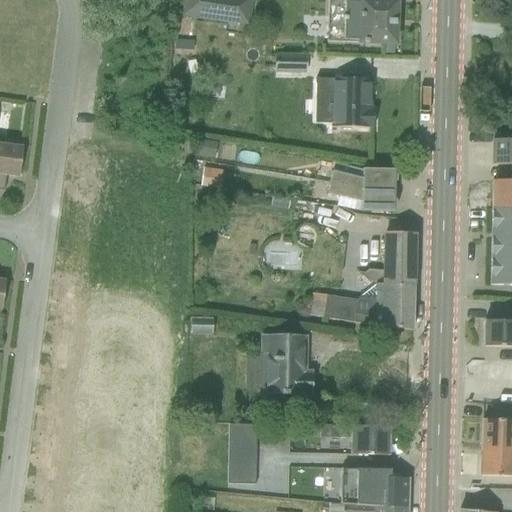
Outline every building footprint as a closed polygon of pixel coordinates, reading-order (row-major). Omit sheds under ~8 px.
[(171,0),(171,18),(235,21),(236,0),(171,0)] [(347,47),(386,49),(387,2),(349,1),(347,47)] [(261,59),(260,74),(291,75),(291,60),(261,59)] [(321,133),(365,133),(366,80),(307,79),(307,102),(322,102),(321,133)] [(504,176),(511,176),(511,142),(487,143),(487,169),(504,169),(504,176)] [(30,153),(0,148),(0,182),(26,186),(30,153)] [(352,193),(386,193),(386,171),(352,171),(352,193)] [(348,198),(349,173),(315,172),(314,196),(348,198)] [(487,214),(511,214),(511,185),(487,185),(487,214)] [(352,214),(386,214),(386,193),(352,193),(352,214)] [(321,209),(346,210),(346,200),(321,198),(321,209)] [(511,214),(487,214),(486,249),(511,249),(511,214)] [(370,333),(406,333),(407,236),(372,236),(370,333)] [(485,293),(511,293),(511,249),(486,249),(485,293)] [(14,286),(0,284),(0,316),(10,317),(14,286)] [(295,317),(323,316),(322,296),(294,296),(295,317)] [(179,317),(176,332),(198,336),(200,321),(179,317)] [(495,351),(494,344),(511,343),(511,323),(478,324),(479,351),(495,351)] [(237,405),(305,407),(306,373),(299,373),(300,338),(253,337),(252,358),(238,357),(237,405)] [(511,425),(475,424),(475,451),(511,452),(511,425)] [(342,458),(379,458),(379,427),(342,427),(342,458)] [(474,479),(511,479),(511,452),(475,451),(474,479)] [(363,480),(363,511),(399,511),(400,481),(363,480)] [(343,507),(345,494),(325,490),(323,503),(343,507)]
